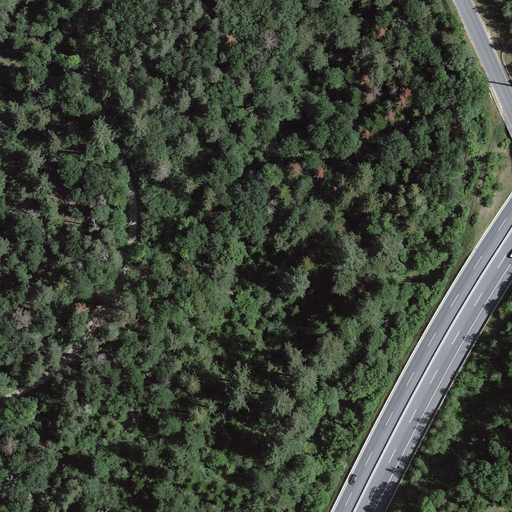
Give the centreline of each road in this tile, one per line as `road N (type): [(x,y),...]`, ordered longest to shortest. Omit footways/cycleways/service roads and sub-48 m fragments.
road 1 (track): [(0,403),(79,345),(120,286),(131,249),(127,171),(87,73),(88,0)]
road 2 (trunk): [(511,210),(413,372),(342,511)]
road 3 (trunk): [(364,511),(511,246)]
